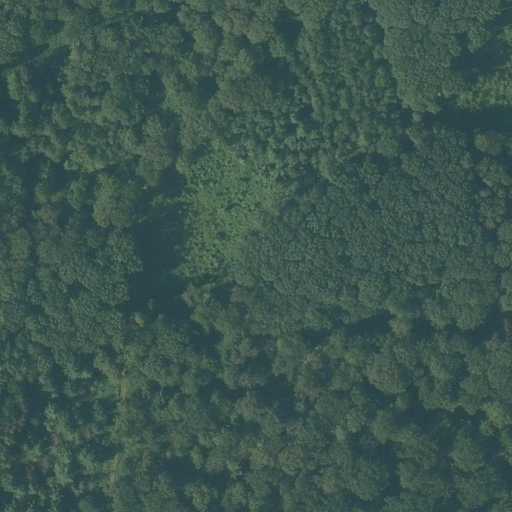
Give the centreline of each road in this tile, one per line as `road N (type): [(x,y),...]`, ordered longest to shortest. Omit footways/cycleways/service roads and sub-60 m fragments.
road 1 (track): [(101,511),(146,174),(191,144),(328,0)]
road 2 (track): [(146,174),(169,0)]
